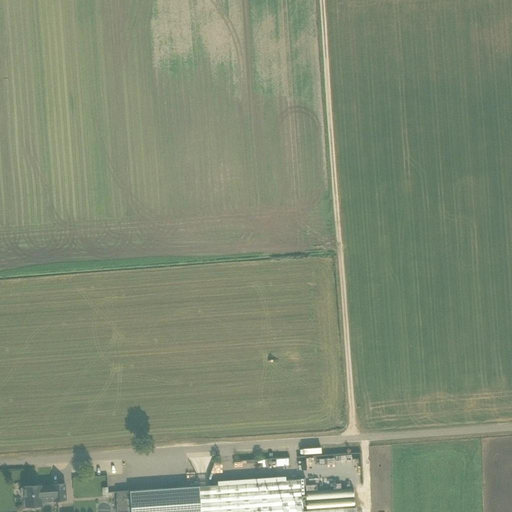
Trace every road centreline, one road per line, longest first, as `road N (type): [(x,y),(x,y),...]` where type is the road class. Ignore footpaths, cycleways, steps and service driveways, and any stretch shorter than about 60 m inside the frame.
road 1 (unclassified): [(511,427),(0,463)]
road 2 (track): [(322,0),(353,438)]
